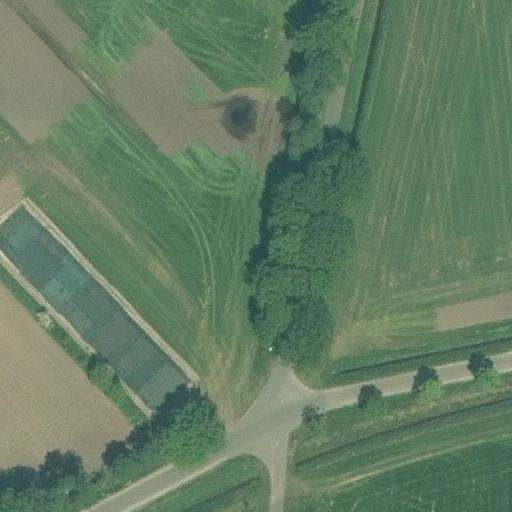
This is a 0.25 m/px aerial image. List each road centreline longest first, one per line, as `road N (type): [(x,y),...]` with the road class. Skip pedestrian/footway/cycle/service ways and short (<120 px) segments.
road 1 (unclassified): [(280,413),(358,0)]
road 2 (unclassified): [(511,365),(280,413)]
road 3 (unclassified): [(280,413),(96,511)]
